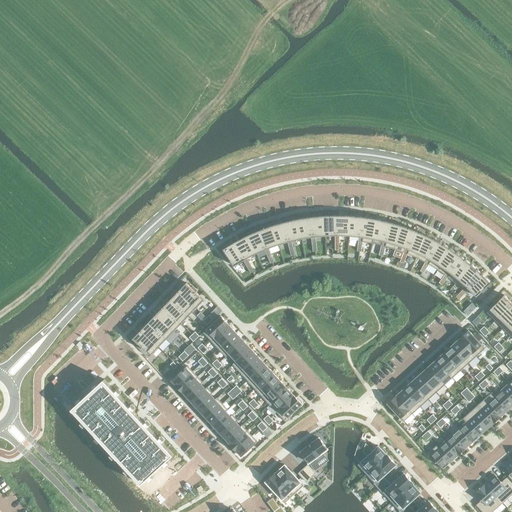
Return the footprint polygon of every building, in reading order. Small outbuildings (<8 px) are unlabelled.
[(331,215),(324,216),(325,236),(335,235),(337,235),(337,215),(332,215),(331,215)] [(342,215),(337,215),(337,235),(338,235),(339,235),(349,236),(350,216),(343,215),(342,215)] [(311,217),(314,237),(315,237),(325,236),(324,216),(317,216),(316,216),(311,217)] [(350,216),(349,236),(359,236),(361,237),(364,217),(358,216),(350,216)] [(298,219),(297,219),(301,239),(311,237),(314,237),(311,217),(310,217),(305,218),(305,217),(304,218),(298,219)] [(364,217),(361,237),(363,237),(362,242),(372,243),(377,219),(370,218),(370,217),(369,217),(369,218),(364,217)] [(290,221),(285,222),(290,241),(292,241),(301,239),(297,219),(291,221),(291,220),(290,220),(290,221)] [(377,219),(372,243),(373,243),(373,239),(383,241),(385,241),(390,222),(385,221),(385,220),(384,220),(377,219)] [(272,225),(278,245),(288,242),(290,241),(285,222),(279,223),(278,223),(279,224),(272,226),(272,225)] [(390,222),(385,241),(387,242),(385,246),(395,249),(402,226),(396,224),(396,223),(395,223),(390,222)] [(264,228),(259,230),(267,249),(269,248),(278,245),(272,225),(271,226),(265,228),(264,228)] [(402,226),(395,249),(404,252),(406,248),(407,249),(415,230),(410,228),(409,228),(402,226)] [(248,235),(247,235),(256,254),(265,250),(267,249),(259,230),(254,232),(254,233),(248,235)] [(415,230),(407,249),(409,249),(408,254),(416,258),(427,235),(421,233),(421,232),(420,232),(415,230)] [(240,239),(235,242),(245,259),(247,258),(256,254),(247,235),(247,236),(241,239),(240,239)] [(427,235),(416,258),(425,262),(427,258),(429,259),(439,241),(434,239),(433,238),(433,239),(428,236),(428,235),(427,235)] [(431,260),(429,264),(437,269),(450,248),(444,245),(444,244),(443,244),(439,241),(429,259),(431,260)] [(224,248),(223,249),(227,255),(226,256),(229,261),(230,260),(234,266),(243,260),(245,259),(235,242),(234,242),(234,243),(224,248)] [(450,248),(437,269),(445,275),(448,271),(449,272),(461,256),(457,253),(456,252),(451,248),(450,248)] [(451,273),(448,277),(455,283),(472,264),(471,264),(466,260),(466,259),(465,259),(461,256),(449,272),(451,273)] [(472,264),(455,283),(463,289),(466,286),(468,287),(482,273),(478,269),(477,269),(476,268),(472,264)] [(482,273),(468,287),(469,289),(477,296),(482,291),(483,293),(487,289),(486,288),(491,283),(491,282),(483,274),(482,273)] [(179,290),(179,291),(196,308),(204,300),(201,296),(196,292),(197,290),(193,286),(191,287),(187,283),(179,290)] [(463,289),(461,291),(464,294),(469,289),(468,287),(466,286),(463,289)] [(178,292),(171,299),(189,316),(196,308),(179,291),(178,292)] [(461,291),(456,297),(459,299),(464,294),(461,291)] [(487,312),(495,320),(511,303),(511,302),(504,295),(499,300),(498,299),(494,303),(495,304),(487,312)] [(164,306),(164,307),(181,323),(189,316),(171,299),(164,306)] [(503,328),(511,318),(511,303),(495,320),(503,328)] [(157,314),(156,315),(174,331),(181,323),(164,307),(163,307),(157,314)] [(155,315),(149,322),(166,339),(174,331),(156,315),(155,315)] [(221,316),(203,332),(211,341),(229,324),(221,316)] [(511,334),(511,318),(503,328),(511,336),(511,334)] [(142,329),(141,330),(159,347),(166,339),(149,322),(142,329)] [(229,324),(211,341),(218,349),(236,332),(229,324)] [(140,331),(133,338),(138,343),(143,347),(142,347),(147,352),(148,352),(151,355),(159,347),(141,330),(140,331)] [(469,330),(460,338),(476,356),(485,348),(469,330)] [(236,332),(218,349),(226,357),(243,340),(236,332)] [(452,345),(468,363),(476,356),(460,338),(452,345)] [(243,340),(226,357),(230,354),(236,361),(233,364),(233,365),(251,348),(243,340)] [(444,352),(460,370),(468,363),(452,345),(444,352)] [(251,348),(233,365),(240,373),(258,356),(251,348)] [(436,360),(452,378),(460,370),(444,352),(436,360)] [(258,356),(240,373),(248,381),(265,364),(258,356)] [(444,385),(452,378),(436,360),(428,367),(444,385)] [(265,364),(248,381),(255,388),(273,372),(265,364)] [(188,366),(172,380),(177,386),(193,371),(188,366)] [(420,374),(436,392),(444,385),(428,367),(420,374)] [(193,371),(177,386),(182,391),(198,377),(193,371)] [(273,372),(255,388),(262,396),(280,380),(273,372)] [(412,381),(428,399),(436,392),(420,374),(412,381)] [(198,377),(182,391),(187,397),(203,382),(198,377)] [(141,484),(174,454),(142,420),(141,419),(137,414),(136,413),(119,395),(116,391),(112,387),(108,383),(104,379),(92,390),(85,397),(72,409),(141,484)] [(280,380),(262,396),(270,404),(287,388),(280,380)] [(404,389),(420,406),(428,399),(412,381),(404,389)] [(203,382),(187,397),(191,402),(207,387),(205,388),(201,384),(203,382)] [(502,390),(511,400),(511,386),(509,383),(502,390)] [(207,387),(191,402),(196,407),(212,392),(207,387)] [(287,388),(270,404),(277,412),(295,396),(287,388)] [(396,396),(412,414),(420,406),(404,389),(396,396)] [(492,392),(508,410),(511,406),(511,400),(502,390),(495,396),(492,392)] [(212,392),(196,407),(201,412),(217,398),(217,397),(215,399),(211,394),(213,393),(212,392)] [(484,399),(501,417),(508,410),(492,392),(484,399)] [(295,396),(277,412),(285,421),(302,404),(295,396)] [(404,421),(412,414),(396,396),(388,403),(404,421)] [(217,398),(201,412),(207,418),(223,403),(217,398)] [(477,405),(493,423),(501,417),(484,399),(477,405)] [(223,403),(207,418),(212,424),(228,409),(223,403)] [(470,412),(486,430),(493,423),(477,405),(470,412)] [(228,409),(212,424),(217,429),(233,414),(232,414),(231,416),(226,411),(228,410),(228,409)] [(463,418),(479,436),(486,430),(470,412),(463,418)] [(233,414),(217,429),(222,434),(238,420),(233,414)] [(459,428),(472,442),(479,436),(463,418),(466,422),(459,428)] [(238,420),(222,434),(226,440),(243,425),(242,425),(240,426),(236,422),(238,420)] [(243,425),(226,440),(231,445),(247,430),(243,425)] [(452,435),(465,449),(472,442),(459,428),(452,435)] [(247,430),(231,445),(236,450),(252,436),(247,430)] [(445,441),(458,455),(465,449),(452,435),(445,441)] [(252,436),(236,450),(241,456),(257,441),(252,436)] [(306,447),(301,450),(309,461),(327,448),(319,437),(314,441),(313,440),(305,446),(306,447)] [(437,445),(436,446),(451,462),(458,455),(445,441),(439,447),(437,445)] [(379,446),(358,465),(367,474),(388,455),(387,455),(386,454),(386,451),(383,448),(380,448),(379,446)] [(436,446),(429,452),(443,468),(451,462),(436,446)] [(388,455),(367,474),(375,483),(374,484),(379,488),(387,481),(383,476),(396,464),(388,455)] [(307,465),(303,470),(311,478),(315,474),(307,465)] [(278,473),(278,474),(294,491),(303,483),(288,466),(286,467),(283,467),(280,470),(280,473),(279,474),(278,473)] [(303,470),(298,474),(306,482),(311,478),(303,470)] [(387,481),(379,488),(383,493),(383,492),(392,502),(413,483),(404,473),(404,474),(391,485),(387,481)] [(278,474),(269,482),(285,500),(294,491),(278,474)] [(495,475),(485,484),(502,503),(511,493),(511,484),(506,478),(502,483),(495,475)] [(413,483),(392,502),(400,511),(399,511),(400,511),(407,511),(412,508),(408,504),(420,492),(419,491),(419,488),(416,484),(413,484),(412,483),(413,483)] [(485,484),(475,493),(482,500),(477,505),(483,511),(491,511),(502,503),(485,484)] [(272,499),(267,502),(273,511),(278,508),(272,499)] [(415,511),(412,508),(407,511),(435,511),(437,510),(429,501),(416,511),(415,511)]
